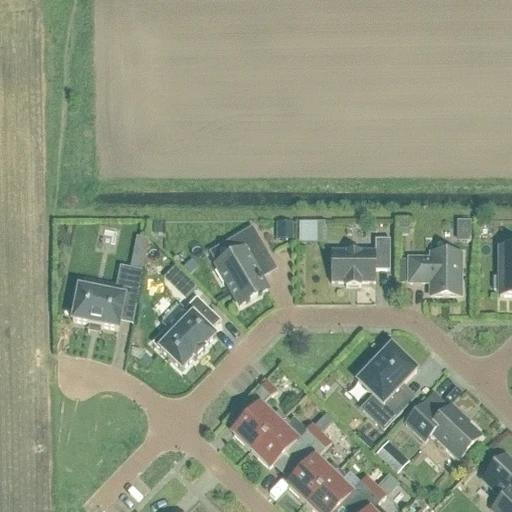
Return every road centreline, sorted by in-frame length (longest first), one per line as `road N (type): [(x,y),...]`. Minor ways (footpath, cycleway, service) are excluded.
road 1 (residential): [(485,386),(405,318),(278,319),(174,427)]
road 2 (residential): [(263,511),(174,427)]
